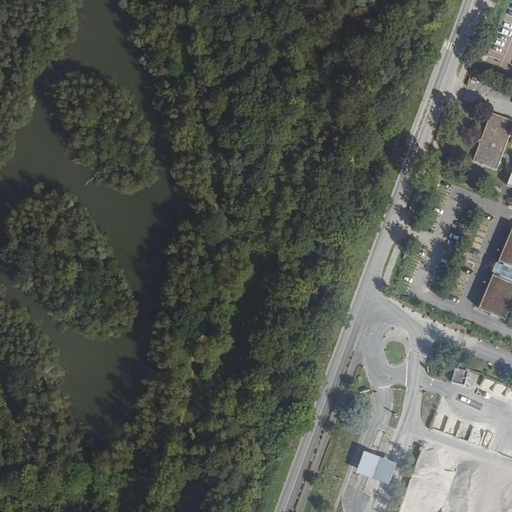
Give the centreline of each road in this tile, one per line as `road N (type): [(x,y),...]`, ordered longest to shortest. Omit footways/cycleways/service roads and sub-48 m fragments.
road 1 (tertiary): [(284,511),(474,0)]
road 2 (unknown): [(438,243),(458,196),(503,214),(463,314),(417,295)]
road 3 (track): [(0,391),(25,433),(62,470),(111,484),(135,511)]
